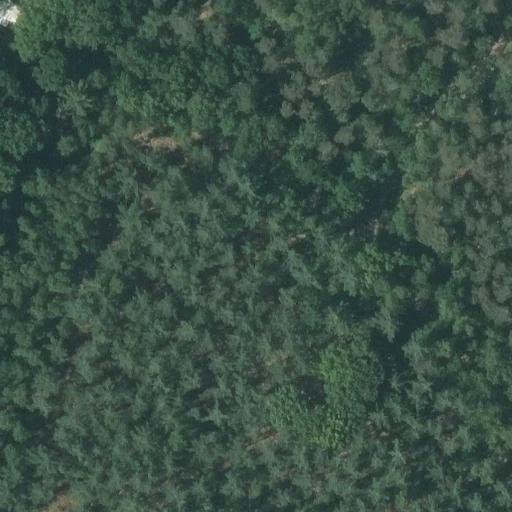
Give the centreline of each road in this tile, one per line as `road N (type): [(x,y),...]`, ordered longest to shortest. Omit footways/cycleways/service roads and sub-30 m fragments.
road 1 (track): [(57,40),(358,236),(511,418)]
road 2 (track): [(358,236),(422,121),(463,73),(511,35)]
road 3 (unclassified): [(0,123),(86,0)]
